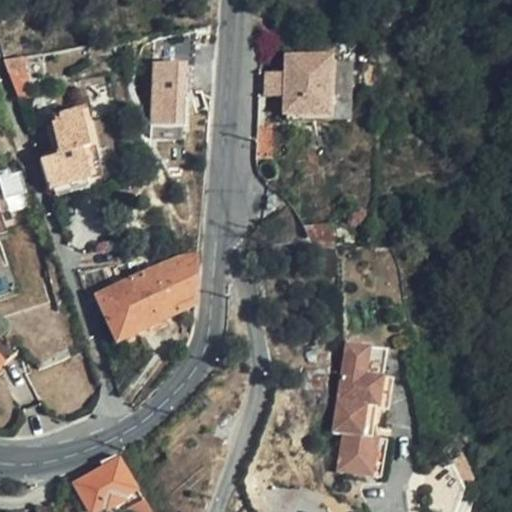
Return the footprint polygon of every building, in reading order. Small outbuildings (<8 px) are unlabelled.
[(140,46),(139,36),(114,40),(115,50),(140,46)] [(26,72),(27,75),(41,72),(38,58),(24,61),(24,55),(22,56),(3,59),(7,73),(8,76),(26,72)] [(151,60),(154,126),(191,124),(189,59),(151,60)] [(9,79),(17,101),(33,96),(27,75),(26,72),(8,76),(9,79)] [(284,97),(285,72),(265,72),(264,96),(284,97)] [(81,148),(91,177),(108,171),(82,99),(53,109),(55,116),(79,107),(91,143),(81,148)] [(48,189),(91,177),(81,148),(91,143),(79,107),(55,116),(57,123),(50,126),(60,153),(39,161),(48,189)] [(271,128),(258,128),(258,159),(271,159),(271,128)] [(2,173),(9,210),(30,206),(23,169),(2,173)] [(48,189),(51,198),(93,185),(91,177),(48,189)] [(302,233),(303,242),(304,247),(323,247),(321,233),(302,233)] [(132,260),(172,254),(171,246),(130,252),(132,260)] [(176,263),(172,254),(132,260),(140,278),(113,290),(101,265),(76,270),(88,302),(96,299),(118,342),(195,308),(197,261),(176,263)] [(0,365),(2,364),(17,351),(3,335),(0,337),(0,365)] [(375,410),(382,379),(365,375),(369,349),(347,344),(328,432),(338,434),(331,470),(366,477),(373,441),(366,439),(357,437),(363,408),(370,410),(375,410)] [(365,375),(382,379),(386,354),(369,349),(365,375)] [(391,380),(382,379),(375,410),(384,412),(391,380)] [(366,439),(370,410),(363,408),(357,437),(366,439)] [(230,437),(238,417),(226,412),(218,433),(230,437)] [(373,441),(366,477),(375,479),(383,443),(373,441)] [(136,491),(117,456),(100,463),(103,470),(76,486),(90,511),(98,511),(105,509),(107,511),(122,503),(124,502),(122,499),(136,491)] [(451,511),(454,506),(457,497),(449,466),(439,469),(441,479),(425,483),(423,511),(425,511),(451,511)] [(315,491),(322,492),(313,483),(311,485),(315,491)] [(314,511),(328,499),(322,492),(315,491),(311,485),(283,511),(314,511)] [(124,502),(122,503),(126,511),(142,503),(136,491),(122,499),(124,502)] [(146,511),(142,503),(126,511),(146,511)]
